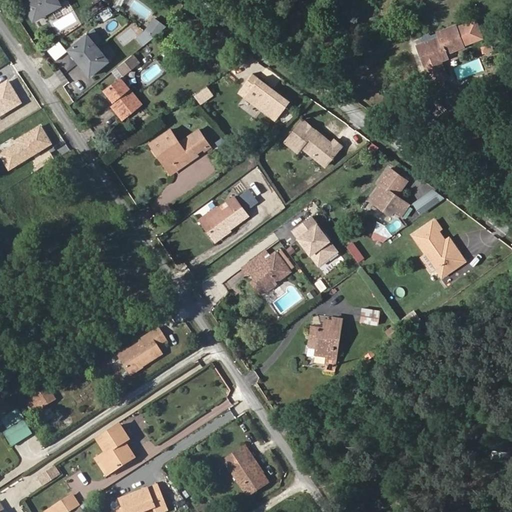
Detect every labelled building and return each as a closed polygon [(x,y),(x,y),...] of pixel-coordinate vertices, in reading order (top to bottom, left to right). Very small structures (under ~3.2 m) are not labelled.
[(28,0),(25,2),(34,19),(60,4),(57,0),(28,0)] [(106,20),(115,14),(110,6),(100,13),(106,20)] [(479,38),(473,21),(454,29),(453,27),(438,33),(439,36),(417,45),(432,83),(447,78),(440,60),(449,57),(447,52),(461,47),(460,45),(479,38)] [(137,36),(144,46),(154,38),(147,29),(137,36)] [(67,49),(89,77),(108,61),(86,34),(67,49)] [(120,65),(119,66),(125,74),(139,63),(133,55),(120,65)] [(54,73),(73,97),(90,83),(76,67),(66,75),(60,68),(54,73)] [(110,73),(99,84),(104,89),(115,78),(110,73)] [(238,92),(244,96),(256,79),(250,74),(238,92)] [(121,76),(105,89),(122,112),(120,115),(123,119),(142,104),(121,76)] [(256,79),(244,96),(275,118),(287,101),(256,79)] [(3,82),(0,84),(0,109),(12,102),(14,101),(3,82)] [(205,86),(194,93),(200,102),(210,94),(205,86)] [(330,142),(301,119),(285,140),(298,150),(301,146),(326,165),(342,145),(333,138),(330,142)] [(185,155),(188,160),(195,155),(194,153),(207,144),(197,133),(185,140),(180,134),(174,139),(168,130),(149,143),(159,157),(163,154),(170,164),(185,155)] [(230,146),(225,141),(218,147),(222,152),(230,146)] [(169,172),(188,160),(185,155),(170,164),(163,154),(159,157),(169,172)] [(393,192),(404,177),(387,165),(376,179),(378,181),(368,195),(387,209),(389,206),(399,213),(406,202),(393,192)] [(435,186),(413,203),(423,215),(445,198),(435,186)] [(247,188),(241,193),(250,205),(256,200),(247,188)] [(217,208),(201,220),(212,236),(245,213),(231,194),(224,199),(226,202),(217,208)] [(197,215),(201,220),(217,208),(213,204),(197,215)] [(412,207),(403,216),(411,223),(420,214),(412,207)] [(298,235),(295,237),(315,264),(325,256),(323,253),(330,247),(308,216),(292,227),(298,235)] [(436,219),(431,222),(437,231),(442,227),(436,219)] [(426,251),(437,267),(442,275),(464,259),(453,242),(448,246),(443,239),(437,231),(431,222),(414,234),(426,251)] [(298,235),(292,227),(289,230),(295,237),(298,235)] [(448,246),(453,242),(448,236),(443,239),(448,246)] [(358,262),(365,258),(355,241),(348,245),(358,262)] [(330,247),(323,253),(325,256),(333,251),(330,247)] [(257,278),(253,281),(259,289),(288,268),(274,251),(268,255),(264,248),(241,265),(246,272),(250,269),(257,278)] [(432,270),(437,267),(426,251),(421,254),(432,270)] [(246,272),(253,281),(257,278),(250,269),(246,272)] [(360,321),(379,325),(382,310),(363,306),(360,321)] [(315,315),(313,323),(323,325),(325,317),(315,315)] [(332,353),(341,354),(345,317),(334,316),(334,318),(334,327),(325,326),(313,326),(312,341),(320,342),(320,352),(332,353)] [(334,327),(334,318),(326,317),(325,326),(334,327)] [(158,338),(166,332),(160,323),(121,352),(130,365),(140,357),(143,361),(162,346),(160,342),(158,338)] [(390,336),(398,331),(394,325),(386,331),(390,336)] [(169,336),(166,332),(158,338),(160,342),(169,336)] [(311,352),(320,352),(320,342),(312,341),(311,352)] [(339,370),(341,354),(332,353),(330,369),(339,370)] [(140,357),(130,365),(132,369),(143,361),(140,357)] [(50,384),(36,392),(43,403),(57,394),(50,384)] [(8,426),(23,419),(19,411),(4,418),(8,426)] [(24,419),(3,433),(13,447),(33,432),(24,419)] [(111,473),(132,459),(120,441),(127,438),(118,426),(96,441),(105,454),(100,457),(111,473)] [(226,462),(249,495),(267,484),(245,451),(226,462)] [(59,475),(54,467),(36,479),(41,487),(59,475)] [(160,485),(150,490),(153,496),(163,492),(160,485)] [(153,496),(150,490),(123,500),(126,508),(116,511),(152,511),(157,510),(157,511),(166,511),(171,510),(163,492),(153,496)] [(74,511),(80,508),(75,500),(57,511),(74,511)]
